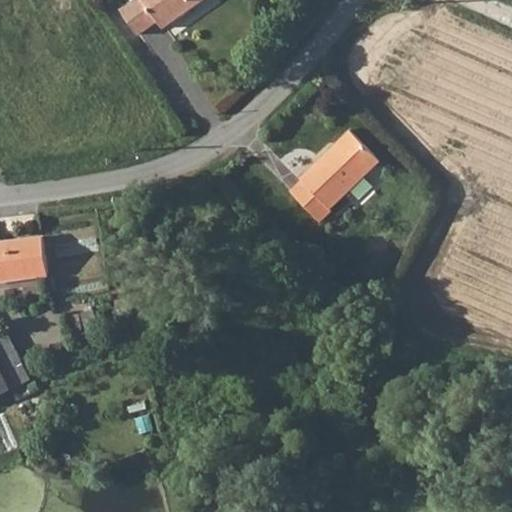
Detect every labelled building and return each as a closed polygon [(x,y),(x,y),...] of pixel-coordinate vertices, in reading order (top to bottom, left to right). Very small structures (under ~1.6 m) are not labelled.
[(144,0),(146,3),(128,17),(147,42),(165,27),(171,33),(213,0),(144,0)] [(335,155),(357,133),(353,130),(331,153),(335,155)] [(335,210),(384,161),(357,133),(335,155),(331,153),(305,179),(308,182),(296,194),(326,224),(338,212),(335,210)] [(50,238),(0,247),(0,287),(57,277),(50,238)] [(0,402),(16,395),(0,361),(0,402)]
